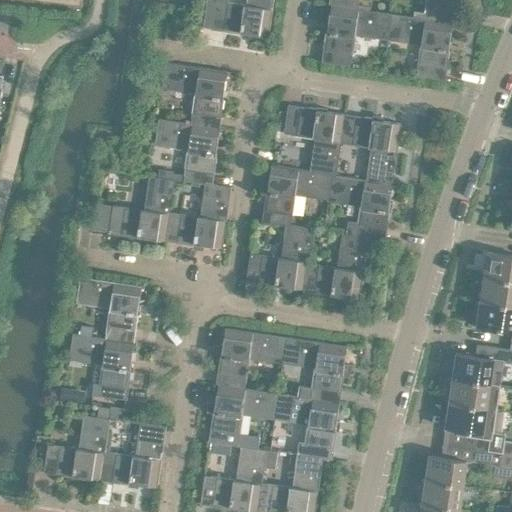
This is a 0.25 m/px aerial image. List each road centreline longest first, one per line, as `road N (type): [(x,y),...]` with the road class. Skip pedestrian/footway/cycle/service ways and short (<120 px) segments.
road 1 (residential): [(229,308),(252,68)]
road 2 (tertiary): [(410,332),(486,106)]
road 3 (residential): [(172,511),(203,304)]
road 4 (residential): [(486,106),(290,73)]
road 5 (tertiary): [(362,511),(410,332)]
road 6 (residential): [(410,332),(229,308)]
road 7 (residential): [(203,304),(188,271),(73,254)]
road 8 (residential): [(252,68),(238,56),(135,37)]
